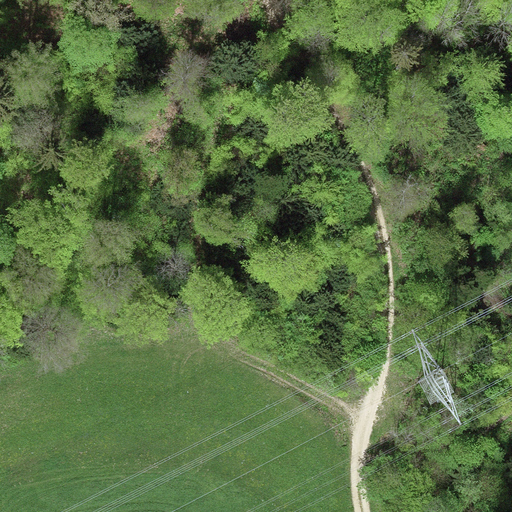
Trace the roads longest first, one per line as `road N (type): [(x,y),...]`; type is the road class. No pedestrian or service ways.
road 1 (track): [(271,0),(355,155),(391,256),(389,304),(357,450),(359,511)]
road 2 (track): [(356,467),(448,445),(511,403)]
road 3 (track): [(365,420),(224,348)]
